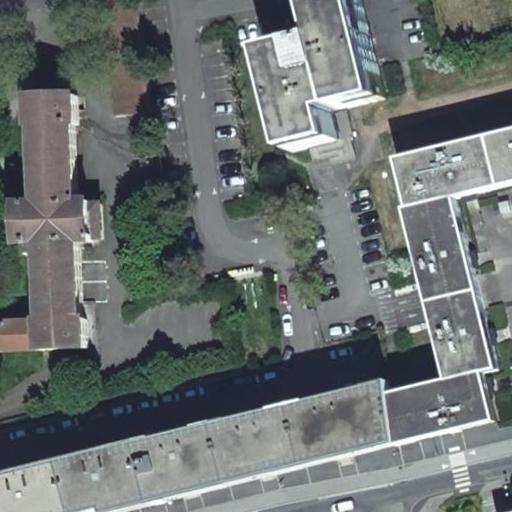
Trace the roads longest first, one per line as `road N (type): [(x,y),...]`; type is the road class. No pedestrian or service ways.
road 1 (residential): [(182,18),(216,268),(285,252),(314,379),(0,459)]
road 2 (secondary): [(511,454),(384,487)]
